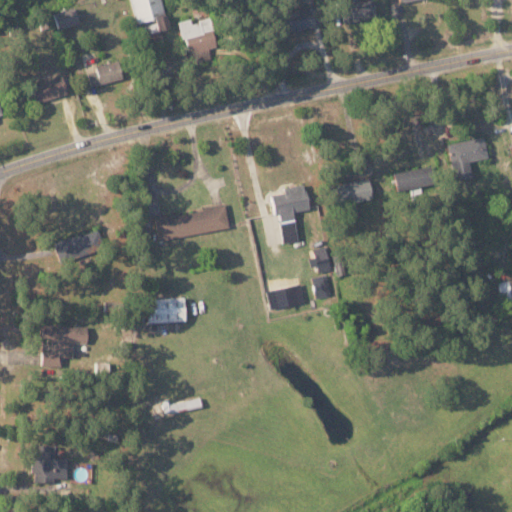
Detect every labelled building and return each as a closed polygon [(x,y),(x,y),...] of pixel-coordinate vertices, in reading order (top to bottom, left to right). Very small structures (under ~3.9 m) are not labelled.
[(130,0),(136,23),(155,18),(158,32),(168,30),(160,0),(130,0)] [(342,9),(342,19),(373,19),(373,1),(349,1),(349,9),(342,9)] [(56,29),(77,24),(74,8),(53,13),(56,29)] [(275,12),(277,32),(312,28),(310,8),(275,12)] [(191,22),(190,18),(177,21),(180,38),(212,31),(209,17),(191,22)] [(89,85),(123,78),(119,60),(94,65),(95,71),(86,73),(89,85)] [(66,93),(61,75),(30,84),(35,103),(66,93)] [(447,143),(453,180),(471,177),(468,161),(486,158),(483,137),(447,143)] [(427,167),(391,173),(394,190),(430,184),(427,167)] [(371,199),(367,178),(330,185),(334,206),(371,199)] [(282,242),(297,240),(292,211),(307,208),(303,183),(282,187),(283,192),(270,195),(274,215),(277,215),(282,242)] [(228,229),(224,206),(155,215),(158,238),(228,229)] [(52,241),(57,262),(91,254),(90,248),(101,245),(98,230),(52,241)] [(317,272),(329,269),(324,245),(311,248),(313,256),(308,258),(310,266),(315,265),(317,272)] [(311,276),(315,298),(330,295),(326,274),(311,276)] [(511,304),(511,281),(498,281),(499,304),(511,304)] [(145,297),(146,321),(184,320),(183,296),(145,297)] [(86,324),(38,323),(38,337),(51,337),(51,349),(40,349),(39,365),(60,365),(60,355),(71,355),(71,342),(86,342),(86,324)] [(53,444),(32,443),(31,475),(64,476),(65,457),(52,456),(53,444)]
